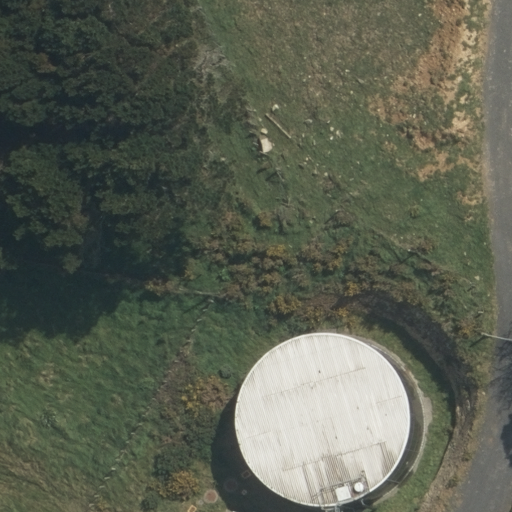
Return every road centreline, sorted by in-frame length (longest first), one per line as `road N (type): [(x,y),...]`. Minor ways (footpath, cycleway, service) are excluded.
road 1 (track): [(511,354),(498,139),(506,0)]
road 2 (track): [(462,511),(511,403)]
